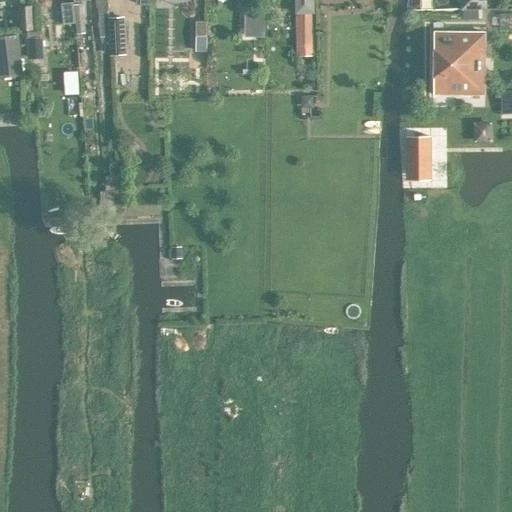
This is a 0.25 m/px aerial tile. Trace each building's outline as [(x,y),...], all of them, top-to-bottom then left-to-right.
[(96,0),(99,35),(109,35),(108,17),(107,0),(96,0)] [(294,0),(295,10),(307,10),(310,10),(310,0),(294,0)] [(461,0),(461,8),(485,8),(484,0),(461,0)] [(59,2),(61,22),(73,21),(71,1),(59,2)] [(83,32),(83,25),(80,2),(71,4),(74,33),(83,32)] [(31,28),(30,4),(21,5),(22,28),(31,28)] [(265,8),(245,8),(245,22),(265,22),(265,8)] [(311,56),(310,15),(295,16),(296,57),(311,56)] [(109,35),(110,42),(110,52),(129,52),(127,16),(108,17),(109,35)] [(205,21),(195,21),(195,35),(205,35),(205,21)] [(483,31),(468,31),(432,31),(432,92),(484,92),(483,31)] [(0,76),(21,74),(16,33),(0,35),(0,76)] [(41,35),(27,35),(27,55),(43,55),(43,35),(41,35)] [(511,90),(501,91),(502,115),(511,114),(511,90)] [(312,94),(300,94),(300,106),(307,106),(312,102),(312,94)] [(489,138),(489,117),(473,118),(473,138),(489,138)] [(431,180),(430,135),(405,135),(406,181),(431,180)] [(108,190),(110,217),(119,217),(117,189),(108,190)] [(99,190),(102,218),(110,217),(108,190),(99,190)] [(173,246),(171,246),(171,258),(181,258),(181,246),(173,246)]
